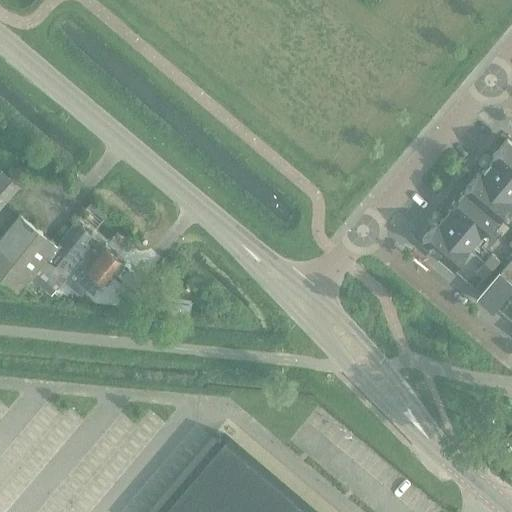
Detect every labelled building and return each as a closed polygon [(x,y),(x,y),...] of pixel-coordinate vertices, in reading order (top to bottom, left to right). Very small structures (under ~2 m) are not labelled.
[(494,158),(511,173),(511,143),(507,139),(492,157),(494,158)] [(511,192),(511,173),(494,158),(481,174),(508,197),(511,192)] [(4,170),(0,174),(0,212),(23,188),(4,170)] [(464,189),(494,214),(508,197),(481,174),(479,172),(464,189)] [(494,214),(464,189),(450,207),(451,208),(479,231),(494,214)] [(439,223),(466,246),(479,231),(451,208),(439,223)] [(19,213),(0,236),(0,280),(16,293),(34,271),(47,255),(56,244),(19,213)] [(56,245),(48,255),(63,268),(66,264),(80,276),(77,280),(93,294),(122,259),(106,245),(99,253),(85,241),(92,233),(76,220),(57,244),(56,245)] [(466,246),(439,223),(437,222),(422,239),(441,256),(439,258),(447,265),(449,262),(451,264),(466,246)] [(484,263),(492,269),(499,260),(492,253),(484,263)] [(68,272),(47,255),(34,271),(56,288),(68,272)] [(511,256),(480,293),(488,300),(492,296),(496,300),(507,287),(511,291),(511,256)] [(492,269),(484,263),(476,272),(484,278),(492,269)] [(217,442),(158,511),(317,511),(224,433),(223,435),(217,442)]
